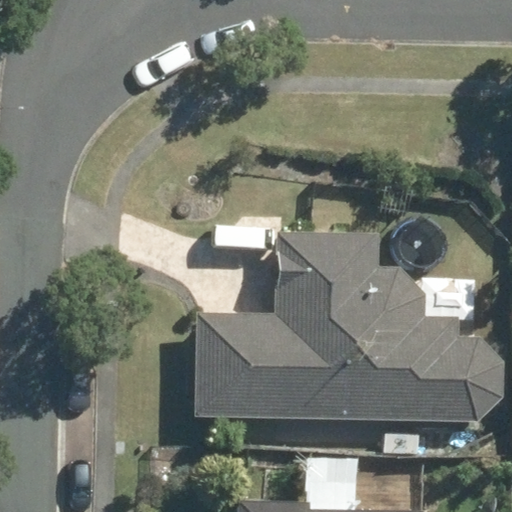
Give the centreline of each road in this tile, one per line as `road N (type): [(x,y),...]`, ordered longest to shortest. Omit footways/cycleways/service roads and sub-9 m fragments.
road 1 (residential): [(101,0),(44,143),(28,511)]
road 2 (residential): [(498,14),(124,0)]
